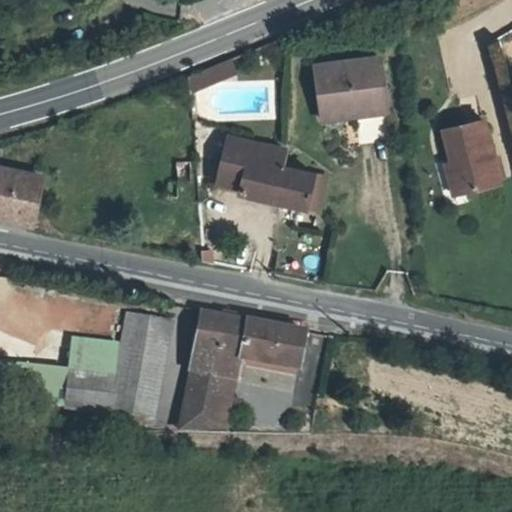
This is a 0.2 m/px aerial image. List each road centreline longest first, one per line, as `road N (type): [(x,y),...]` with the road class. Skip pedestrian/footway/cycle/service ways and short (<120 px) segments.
road 1 (tertiary): [(0,245),(260,287),(511,346)]
road 2 (secondary): [(0,114),(98,85),(313,0)]
